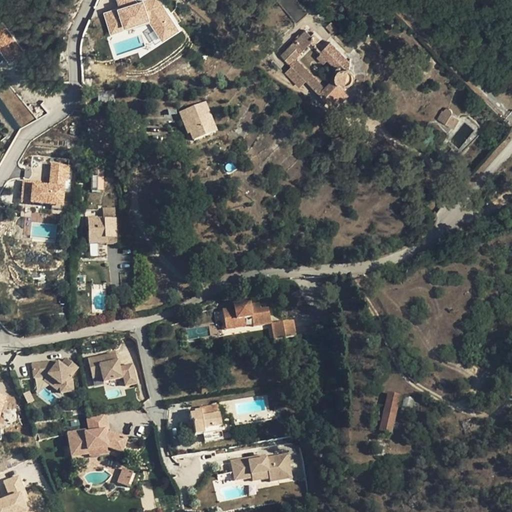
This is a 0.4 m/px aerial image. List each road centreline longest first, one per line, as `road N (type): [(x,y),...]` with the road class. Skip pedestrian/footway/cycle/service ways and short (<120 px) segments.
road 1 (residential): [(136,324),(230,283),(389,260),(425,246),(450,218)]
road 2 (track): [(351,269),(414,383),(468,413),(511,399)]
road 3 (residential): [(0,180),(26,135),(71,105),(76,33),(89,0)]
road 4 (residential): [(9,346),(136,324)]
